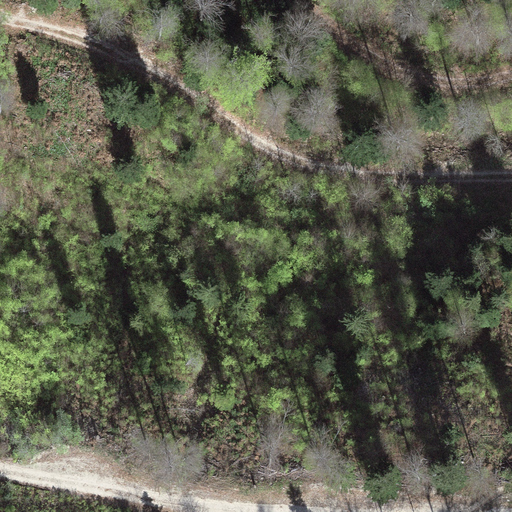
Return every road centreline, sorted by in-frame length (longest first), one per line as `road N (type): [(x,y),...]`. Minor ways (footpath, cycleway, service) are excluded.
road 1 (track): [(511,173),(303,164),(255,143),(131,57),(0,16)]
road 2 (track): [(0,468),(183,499),(421,511)]
road 3 (track): [(295,0),(408,73),(465,81),(511,70)]
